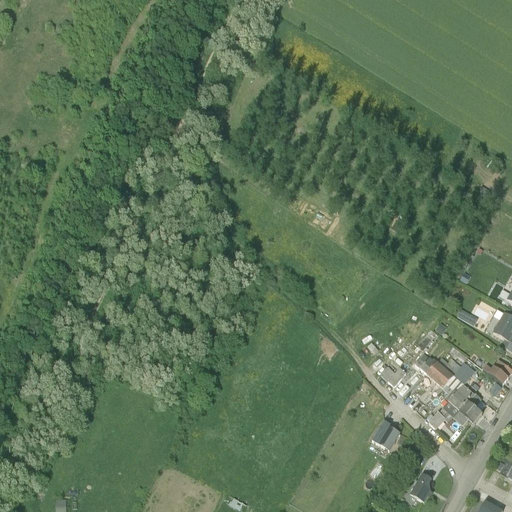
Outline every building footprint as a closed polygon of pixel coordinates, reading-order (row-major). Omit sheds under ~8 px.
[(481,191),(478,196),(489,203),(492,197),(481,191)] [(398,222),(391,233),(393,234),(398,237),(402,232),(400,231),(404,226),(398,222)] [(499,314),(495,321),(500,324),(504,317),(499,314)] [(511,321),(504,317),(493,337),(504,344),(500,350),(505,352),(511,356),(511,340),(511,341),(511,340),(511,321)] [(424,354),(436,339),(430,335),(426,340),(417,352),(422,357),(424,354)] [(436,339),(424,354),(428,357),(440,342),(436,339)] [(371,347),(367,351),(375,359),(379,355),(371,347)] [(456,354),(453,359),(463,367),(466,363),(456,354)] [(426,379),(437,367),(434,364),(432,366),(429,364),(424,359),(414,370),(420,374),(426,379)] [(454,382),(443,394),(447,399),(444,403),(448,407),(464,390),(472,381),(462,373),(462,372),(451,364),(443,373),(454,382)] [(492,374),(488,379),(503,391),(508,383),(511,378),(511,375),(499,365),(492,374)] [(437,367),(426,379),(443,394),(454,382),(443,373),(437,367)] [(462,373),(472,381),(474,378),(470,374),(465,369),(462,373)] [(85,378),(84,388),(90,389),(94,385),(96,379),(95,373),(89,370),(85,378)] [(488,379),(492,374),(486,370),(482,375),(488,379)] [(388,388),(395,378),(388,371),(380,380),(388,388)] [(395,378),(388,388),(394,393),(406,379),(400,373),(395,378)] [(422,389),(415,394),(422,402),(428,397),(422,389)] [(448,407),(457,415),(467,407),(475,400),(464,390),(448,407)] [(475,400),(467,407),(475,414),(481,405),(475,400)] [(457,415),(448,407),(442,412),(454,419),(457,415)] [(457,415),(454,419),(460,424),(463,420),(474,430),(483,420),(475,414),(467,407),(457,415)] [(438,418),(428,429),(436,435),(445,424),(438,418)] [(463,420),(460,424),(463,430),(466,433),(472,427),(463,420)] [(384,426),(372,445),(389,455),(401,437),(384,426)] [(410,449),(405,457),(412,460),(416,452),(410,449)] [(421,477),(410,499),(421,505),(423,506),(431,491),(429,490),(432,483),(421,477)] [(230,511),(235,503),(228,500),(224,508),(230,511)] [(235,503),(230,511),(232,511),(245,511),(247,509),(235,503)]
